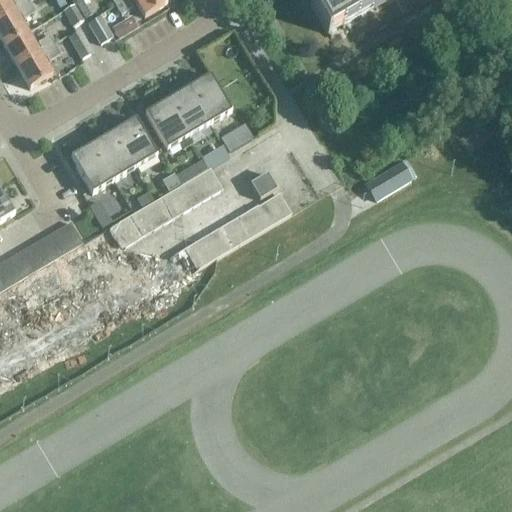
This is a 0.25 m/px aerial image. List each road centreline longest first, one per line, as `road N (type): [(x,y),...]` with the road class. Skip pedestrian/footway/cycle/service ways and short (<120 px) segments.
road 1 (residential): [(12,139),(229,13)]
road 2 (residential): [(0,252),(57,216),(12,139)]
road 3 (residential): [(304,145),(229,13)]
